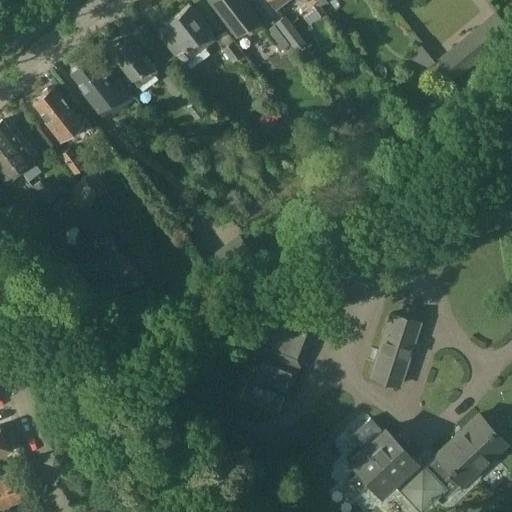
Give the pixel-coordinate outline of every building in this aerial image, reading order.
[(210,0),(224,17),(221,20),(230,32),(233,29),(236,33),(247,25),(254,32),(262,26),(241,0),(210,0)] [(266,0),(275,11),(289,0),(299,0),(302,3),(305,0),(266,0)] [(189,4),(164,23),(184,49),(177,54),(184,64),(215,40),(212,35),(212,34),(189,4)] [(511,31),(495,12),(438,60),(455,80),(511,32),(511,31)] [(305,42),(284,15),(273,24),(293,51),(305,42)] [(263,32),(278,51),(287,44),(272,25),(263,32)] [(243,55),(226,32),(215,40),(233,62),(243,55)] [(131,79),(138,87),(157,72),(151,64),(151,63),(137,44),(134,46),(128,39),(121,45),(118,44),(113,48),(113,51),(110,53),(131,79)] [(119,74),(109,81),(90,58),(88,60),(84,59),(79,62),(79,67),(70,74),(83,90),(81,91),(90,103),(91,102),(103,117),(111,110),(113,113),(135,96),(119,74)] [(185,88),(172,72),(162,79),(175,96),(185,88)] [(42,96),(33,104),(46,120),(44,121),(53,132),(60,140),(68,134),(62,124),(74,115),(53,88),(50,90),(47,89),(42,92),(42,96)] [(381,131),(373,119),(358,129),(366,141),(381,131)] [(2,121),(0,122),(0,147),(19,172),(28,182),(41,171),(34,163),(30,157),(31,156),(2,121)] [(6,182),(19,172),(0,147),(0,176),(2,179),(4,179),(6,182)] [(70,148),(60,155),(74,173),(83,167),(70,148)] [(340,185),(318,165),(304,181),(325,201),(340,185)] [(54,196),(40,179),(31,186),(45,203),(54,196)] [(249,215),(231,192),(220,201),(238,224),(249,215)] [(23,198),(6,209),(25,236),(42,225),(23,198)] [(124,246),(133,239),(125,228),(116,235),(124,246)] [(257,258),(252,252),(238,232),(203,259),(222,284),(257,258)] [(117,285),(134,272),(120,252),(103,265),(117,285)] [(270,307),(254,350),(300,367),(316,324),(270,307)] [(399,387),(420,322),(389,312),(368,377),(399,387)] [(445,487),(420,461),(419,462),(384,425),(346,459),(360,474),(355,479),(364,489),(370,483),(382,497),(395,485),(420,511),(445,487)] [(0,507),(23,498),(14,474),(0,479),(0,507)]
